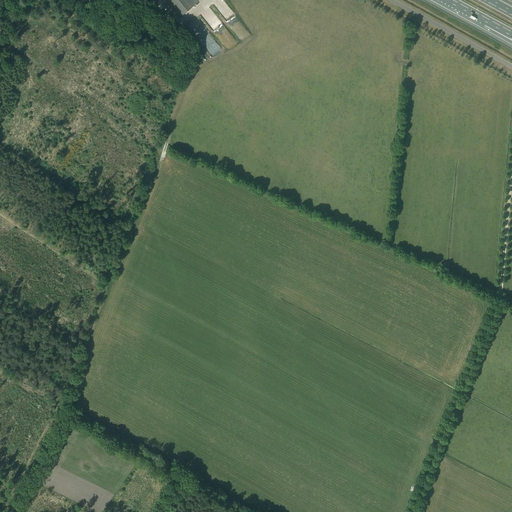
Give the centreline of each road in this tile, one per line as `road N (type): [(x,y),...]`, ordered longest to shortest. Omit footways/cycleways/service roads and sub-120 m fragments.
road 1 (track): [(0,215),(106,290),(60,408),(0,511)]
road 2 (track): [(160,0),(199,55),(156,164),(163,175)]
road 3 (unclassified): [(511,67),(388,0)]
